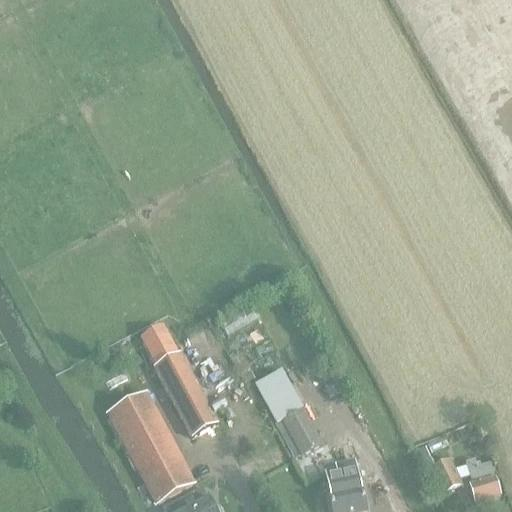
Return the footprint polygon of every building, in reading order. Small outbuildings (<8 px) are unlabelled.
[(253,310),(221,328),(228,339),(260,321),(253,310)] [(157,370),(154,371),(191,441),(219,426),(181,356),(178,358),(163,329),(142,341),(157,370)] [(250,374),(242,379),(246,387),(255,383),(250,374)] [(282,374),(255,389),(276,427),(282,424),(287,421),(304,412),(282,374)] [(157,505),(193,487),(144,398),(109,418),(157,505)] [(287,421),(282,424),(292,442),(285,445),(294,462),(301,458),(301,459),(323,447),(304,412),(287,421)] [(428,448),(420,452),(430,471),(437,468),(428,448)] [(437,468),(430,471),(442,497),(462,487),(458,480),(469,477),(472,487),(470,488),(475,507),(500,499),(495,481),(494,481),(489,466),(480,468),(479,464),(475,466),(474,462),(465,464),(466,468),(453,471),(449,462),(437,468)] [(355,469),(326,474),(330,493),(328,494),(331,511),(365,511),(358,477),(357,477),(355,469)] [(203,492),(193,498),(166,511),(216,511),(215,509),(213,510),(208,501),(210,500),(209,499),(207,500),(203,492)]
